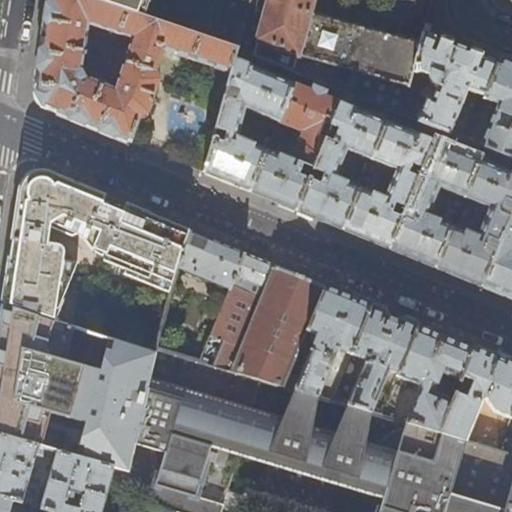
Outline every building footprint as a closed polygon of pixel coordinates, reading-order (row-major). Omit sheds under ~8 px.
[(237,50),(92,0),(49,0),(41,53),(35,93),(42,107),(92,127),(131,143),(139,118),(148,114),(159,81),(156,73),(164,50),(231,74),(235,60),(237,50)] [(92,0),(237,50),(251,0),(92,0)] [(268,0),(253,56),(294,72),(299,56),(409,87),(409,84),(413,69),(421,44),(311,13),(314,0),(268,0)] [(424,32),(421,44),(413,69),(429,76),(429,78),(431,81),(433,85),(423,92),(421,97),(428,100),(419,122),(431,127),(439,130),(447,133),(451,135),(468,91),(484,97),(497,62),(464,49),(424,32)] [(294,85),(235,60),(231,74),(223,104),(215,132),(225,136),(222,146),(212,142),(204,173),(227,183),(250,192),(267,151),(237,139),(245,109),(278,124),(294,85)] [(511,67),(497,62),(484,97),(483,100),(498,105),(482,147),(511,159),(511,67)] [(418,87),(409,84),(409,87),(401,115),(410,118),(418,87)] [(312,92),(294,85),(278,124),(303,134),(291,161),(267,151),(250,192),(275,202),(296,211),(310,179),(300,175),(303,166),(313,171),(326,142),(320,138),(325,124),(332,127),(341,104),(325,97),(326,94),(313,88),(312,92)] [(387,123),(341,104),(332,127),(338,131),(332,144),(326,142),(313,171),(323,175),(320,184),(310,179),(296,211),(319,221),(343,230),(360,189),(335,179),(346,151),(371,162),(387,123)] [(422,170),(439,130),(431,127),(426,139),(387,123),(371,162),(395,172),(384,199),(360,189),(343,230),(354,235),(389,249),(402,218),(406,209),(418,179),(409,174),(412,165),(422,170)] [(441,145),(447,133),(439,130),(422,170),(432,174),(429,183),(418,179),(406,209),(416,213),(413,222),(402,218),(389,249),(404,256),(435,268),(452,227),(428,217),(439,189),(464,199),(480,161),(441,145)] [(511,174),(480,161),(464,199),(487,209),(476,237),(452,227),(435,268),(457,278),(482,287),(495,256),(483,251),(488,242),(499,246),(511,216),(501,211),(504,202),(511,205),(511,174)] [(8,267),(3,304),(53,320),(55,301),(60,301),(72,261),(61,259),(62,257),(62,255),(63,253),(62,251),(61,249),(60,247),(59,246),(59,245),(51,243),(44,242),(47,220),(66,227),(70,218),(98,230),(94,239),(106,244),(101,258),(119,266),(117,270),(170,291),(177,267),(190,232),(148,215),(109,199),(84,188),(83,190),(73,186),(64,183),(65,180),(42,171),(39,171),(35,172),(32,173),(29,174),(26,177),(24,179),(21,183),(17,211),(8,267)] [(511,214),(511,216),(499,246),(495,256),(482,287),(498,294),(511,299),(511,214)] [(190,232),(177,267),(229,290),(244,254),(219,244),(190,232)] [(289,273),(244,254),(229,290),(210,336),(222,342),(214,360),(202,355),(199,361),(282,386),(288,373),(306,332),(325,287),(289,273)] [(348,297),(325,287),(306,332),(316,336),(310,352),(307,351),(305,357),(308,358),(299,378),(288,373),(282,386),(299,391),(318,397),(338,350),(351,355),(371,307),(348,297)] [(53,320),(3,304),(0,320),(0,436),(37,447),(57,452),(112,468),(127,472),(131,455),(147,388),(155,354),(53,320)] [(394,316),(371,307),(351,355),(363,360),(364,364),(347,406),(370,412),(387,370),(397,374),(418,326),(394,316)] [(447,338),(418,326),(397,374),(396,377),(418,385),(420,390),(406,423),(438,433),(452,400),(434,393),(442,375),(460,382),(461,378),(473,349),(447,338)] [(511,364),(502,360),(473,349),(461,378),(474,383),(467,399),(454,394),(452,400),(438,433),(466,441),(481,404),(481,401),(485,400),(485,402),(493,412),(510,418),(511,412),(511,364)] [(150,509),(158,511),(220,511),(234,465),(377,511),(511,511),(511,485),(503,511),(502,511),(452,498),(466,441),(438,433),(406,423),(398,457),(368,449),(370,412),(347,406),(331,447),(311,440),(318,397),(299,391),(282,428),(147,388),(131,455),(161,462),(150,509)] [(37,447),(0,436),(0,497),(11,501),(32,507),(34,500),(23,497),(37,447)] [(480,437),(477,445),(497,450),(500,443),(480,437)] [(49,511),(101,511),(112,468),(57,452),(41,509),(49,511)] [(7,511),(11,501),(0,497),(0,511),(7,511)]
